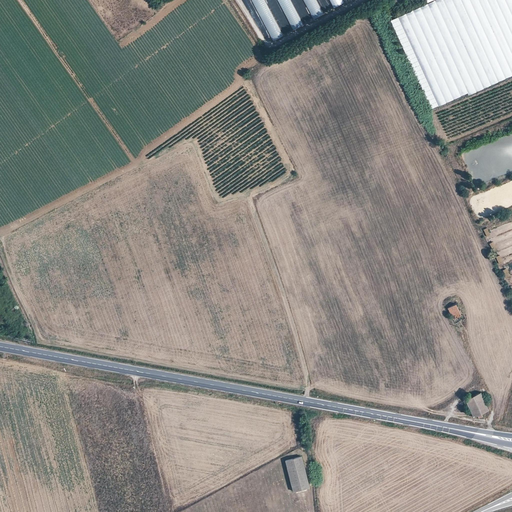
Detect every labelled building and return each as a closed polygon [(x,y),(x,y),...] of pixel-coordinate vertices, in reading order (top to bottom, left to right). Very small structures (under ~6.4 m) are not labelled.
[(276,0),(292,31),(303,26),(290,0),(276,0)] [(468,93),(469,96),(511,76),(511,0),(437,0),(427,5),(468,93)] [(398,18),(439,106),(468,93),(427,5),(398,18)] [(447,309),(452,320),(460,316),(455,305),(447,309)] [(465,400),(473,418),(477,416),(482,414),(488,411),(479,393),(465,400)] [(302,456),(286,460),(293,491),(309,487),(302,456)]
